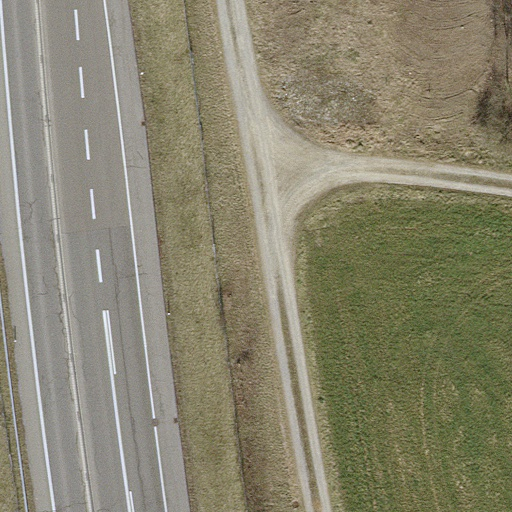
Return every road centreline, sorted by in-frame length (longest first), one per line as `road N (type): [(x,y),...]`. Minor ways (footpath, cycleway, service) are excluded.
road 1 (track): [(320,511),(228,0)]
road 2 (trunk): [(114,511),(60,0)]
road 3 (trunk): [(22,0),(76,511)]
road 4 (track): [(511,194),(256,162)]
